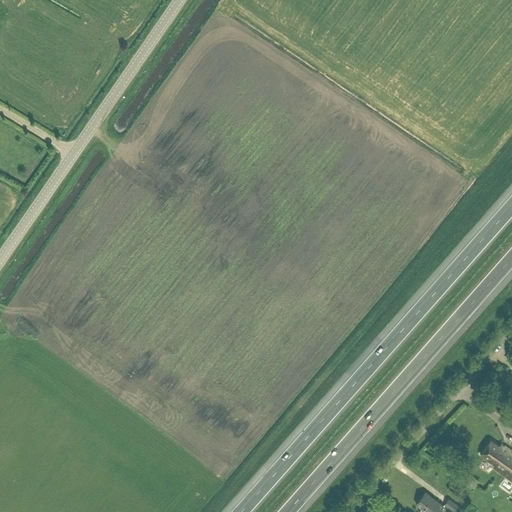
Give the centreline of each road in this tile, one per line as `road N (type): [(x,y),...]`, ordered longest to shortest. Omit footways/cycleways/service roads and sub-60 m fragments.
road 1 (motorway): [(511,205),(241,511)]
road 2 (motorway): [(287,511),(511,257)]
road 3 (tertiary): [(0,259),(179,0)]
road 4 (unclassified): [(346,511),(457,389)]
